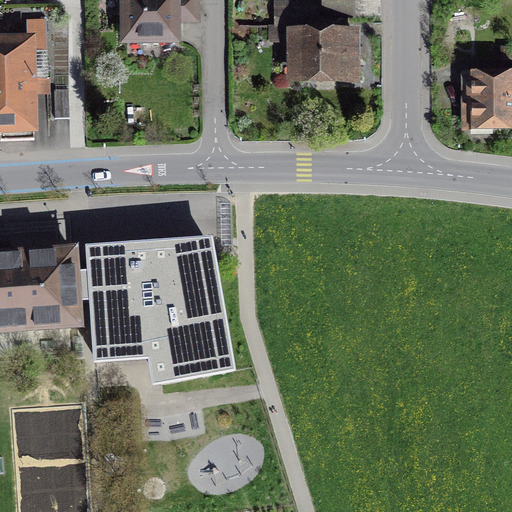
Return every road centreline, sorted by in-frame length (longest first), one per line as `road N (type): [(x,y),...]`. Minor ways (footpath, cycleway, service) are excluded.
road 1 (tertiary): [(0,180),(216,169)]
road 2 (tertiary): [(216,169),(403,172)]
road 3 (residential): [(403,172),(405,0)]
road 4 (residential): [(216,169),(214,0)]
